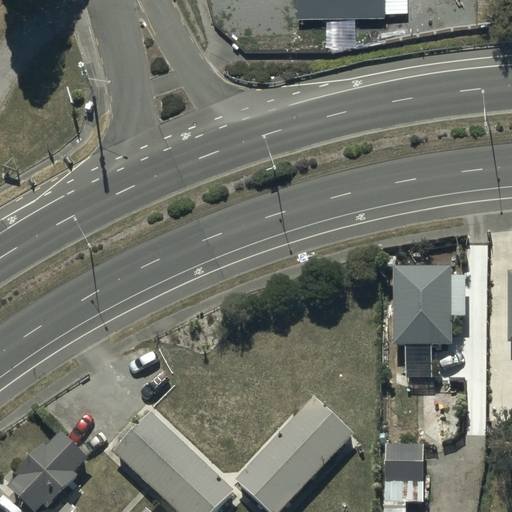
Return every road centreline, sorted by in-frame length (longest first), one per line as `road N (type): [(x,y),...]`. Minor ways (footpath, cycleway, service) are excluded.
road 1 (primary): [(511,164),(293,204),(159,259),(0,353)]
road 2 (primary): [(189,163),(342,111),(511,86)]
road 3 (primary): [(0,260),(189,163)]
road 4 (residential): [(133,0),(189,163)]
